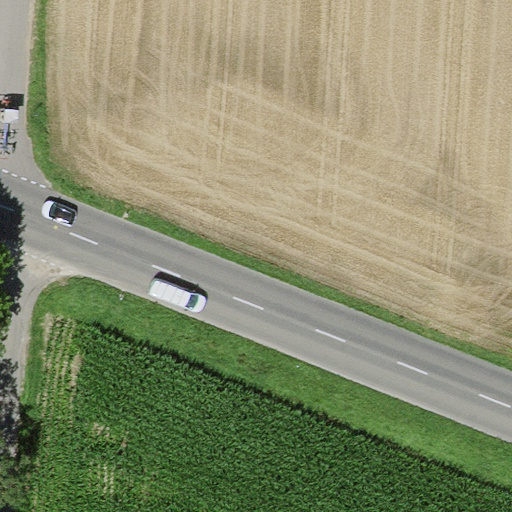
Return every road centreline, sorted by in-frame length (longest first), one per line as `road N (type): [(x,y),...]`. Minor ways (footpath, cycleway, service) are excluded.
road 1 (secondary): [(511,405),(0,204)]
road 2 (track): [(17,211),(2,511)]
